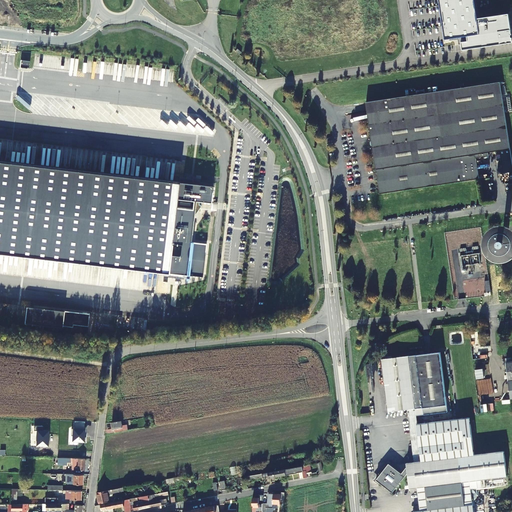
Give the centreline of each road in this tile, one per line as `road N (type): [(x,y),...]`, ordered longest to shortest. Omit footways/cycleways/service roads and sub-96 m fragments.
road 1 (unclassified): [(89,511),(118,355),(274,334)]
road 2 (secondary): [(339,325),(321,181),(287,120)]
road 3 (secondary): [(287,120),(316,198),(330,322)]
road 4 (residential): [(149,511),(337,474)]
road 5 (unclassified): [(511,305),(339,325)]
road 6 (secondary): [(161,22),(203,45),(287,120)]
road 7 (secondary): [(352,471),(339,325)]
road 8 (secondary): [(331,331),(352,471)]
